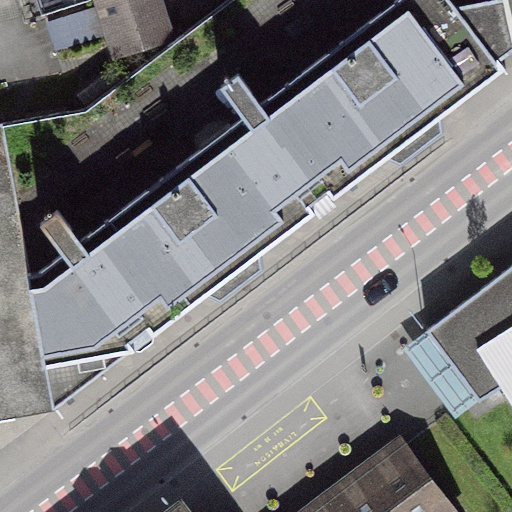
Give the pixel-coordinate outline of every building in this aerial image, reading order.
[(38,0),(42,11),(63,4),(76,0),(38,0)] [(112,41),(98,0),(76,0),(63,4),(78,51),(112,41)] [(168,38),(156,0),(98,0),(112,41),(116,54),(168,38)] [(450,0),(394,0),(371,18),(439,116),(505,67),(499,58),(454,5),(450,0)] [(478,0),(454,5),(499,58),(511,47),(511,35),(504,0),(478,0)] [(441,128),(439,116),(371,18),(360,5),(298,16),(265,41),(217,77),(312,213),(389,155),(400,160),(441,128)] [(17,215),(131,350),(208,291),(219,296),(261,265),(259,253),(312,213),(217,77),(147,130),(114,86),(83,109),(1,123),(17,215)] [(17,215),(1,123),(0,123),(0,418),(54,409),(130,350),(131,350),(17,215)] [(511,264),(427,329),(479,398),(502,384),(511,400),(511,264)] [(454,511),(403,444),(311,511),(454,511)]
